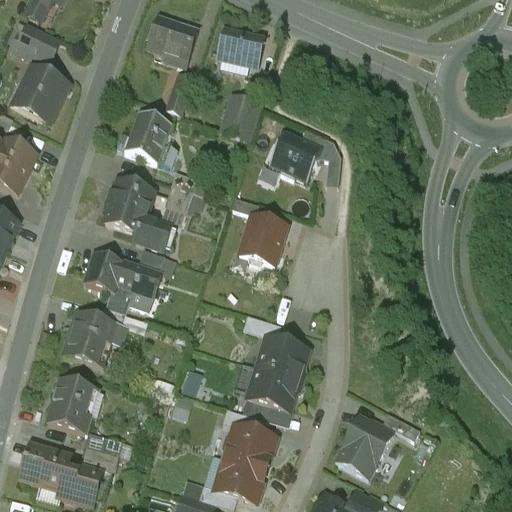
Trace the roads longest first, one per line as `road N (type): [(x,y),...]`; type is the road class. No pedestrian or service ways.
road 1 (residential): [(0,430),(27,313),(130,0)]
road 2 (secondary): [(511,409),(469,357),(440,284),(447,186),(472,133)]
road 3 (residential): [(288,511),(335,377),(331,278)]
road 4 (tertiary): [(268,0),(446,73)]
